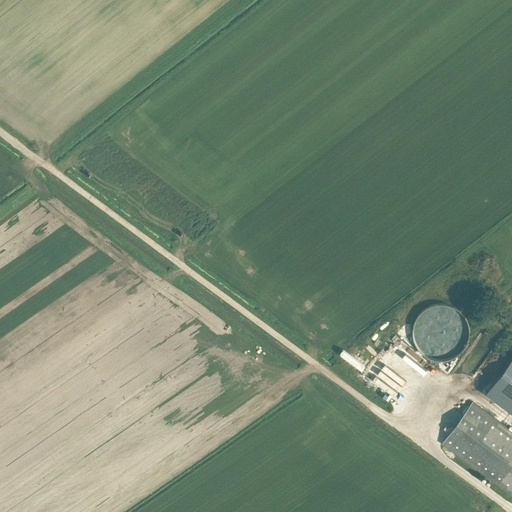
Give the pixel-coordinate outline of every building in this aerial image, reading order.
[(443,359),(447,358),(452,357),(458,354),(462,350),(465,346),(468,340),(470,333),(470,326),(467,319),(464,313),(459,309),(454,305),(445,303),(437,303),(430,305),(423,309),(418,314),(415,322),(413,328),(414,336),(416,342),(420,349),(423,353),(429,356),(436,359),(443,359)] [(384,354),(381,358),(403,373),(406,369),(384,354)] [(511,359),(479,404),(511,427),(511,359)] [(394,398),(398,393),(383,382),(387,378),(379,372),(372,381),(394,398)] [(511,492),(511,430),(473,402),(443,442),(511,492)]
